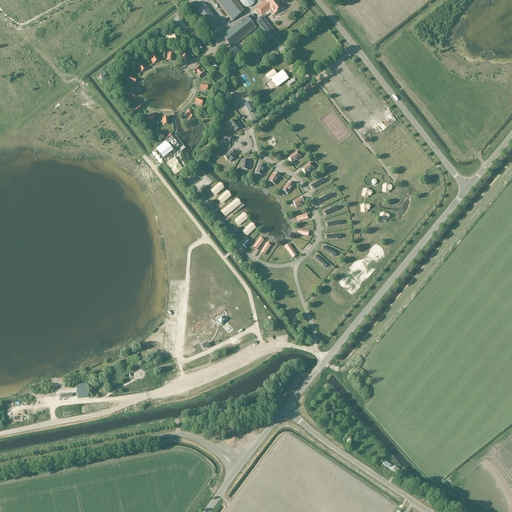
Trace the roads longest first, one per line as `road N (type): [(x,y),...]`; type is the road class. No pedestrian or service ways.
road 1 (track): [(315,352),(269,345),(111,411),(0,434)]
road 2 (tertiary): [(284,409),(463,193)]
road 3 (track): [(263,348),(248,291),(143,156)]
road 4 (unclassified): [(0,468),(171,434),(220,453)]
road 5 (track): [(0,137),(177,0)]
road 6 (unclassified): [(454,174),(317,0)]
road 7 (unclassified): [(428,511),(284,409)]
road 8 (track): [(181,361),(189,251),(207,238)]
